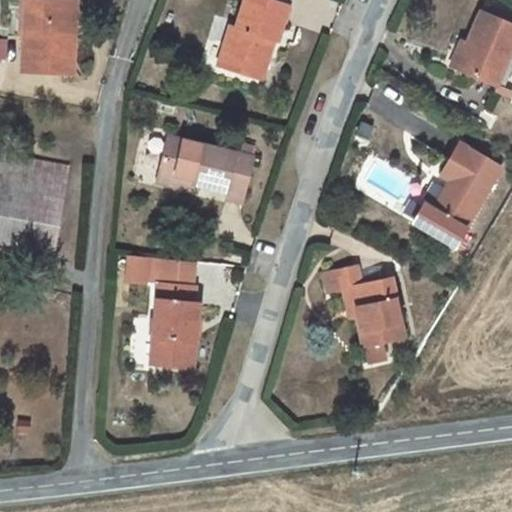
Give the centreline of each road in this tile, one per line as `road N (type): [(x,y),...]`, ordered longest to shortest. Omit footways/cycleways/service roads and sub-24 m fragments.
road 1 (residential): [(226,461),(330,116),(374,0)]
road 2 (unclassified): [(226,461),(511,428)]
road 3 (unclassified): [(0,487),(226,461)]
